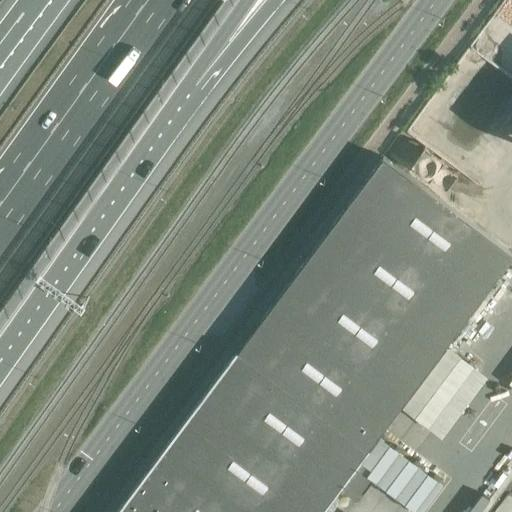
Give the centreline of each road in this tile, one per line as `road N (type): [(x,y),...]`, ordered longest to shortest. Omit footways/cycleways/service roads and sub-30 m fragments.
road 1 (secondary): [(54,511),(436,0)]
road 2 (motorway): [(0,360),(195,86)]
road 3 (motorway): [(0,236),(170,0)]
